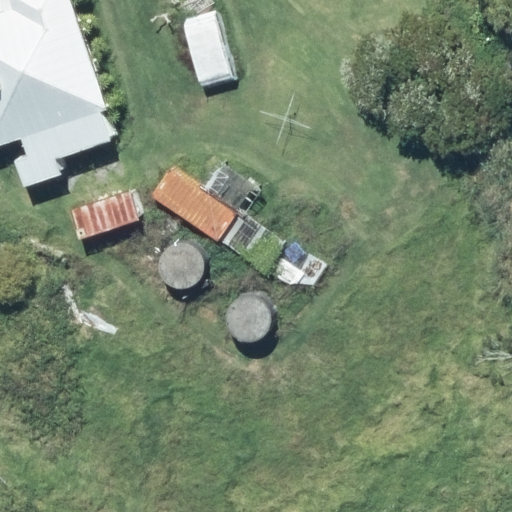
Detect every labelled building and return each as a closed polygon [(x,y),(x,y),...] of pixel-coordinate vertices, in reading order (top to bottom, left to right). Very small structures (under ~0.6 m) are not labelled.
[(21,0),(0,7),(0,133),(2,141),(34,130),(41,149),(28,154),(37,180),(75,167),(70,151),(128,131),(117,100),(120,99),(86,0),(21,0)] [(236,70),(216,8),(181,20),(201,81),(236,70)] [(329,262),(180,170),(159,204),(308,296),(329,262)] [(141,186),(80,205),(89,232),(149,213),(141,186)] [(15,266),(27,245),(0,231),(0,341),(4,344),(40,280),(15,266)] [(284,320),(284,315),(284,309),(282,304),(280,299),(277,294),(273,290),(268,287),(263,285),(257,283),(252,283),(246,283),(241,285),(236,287),(231,291),(227,295),(224,299),(222,305),(221,310),(220,315),(221,321),(222,326),(225,332),(228,336),(232,340),(237,343),(242,345),(247,347),(253,347),(258,347),(264,345),(269,343),(273,339),(277,335),(280,331),(283,326),(284,320)]
